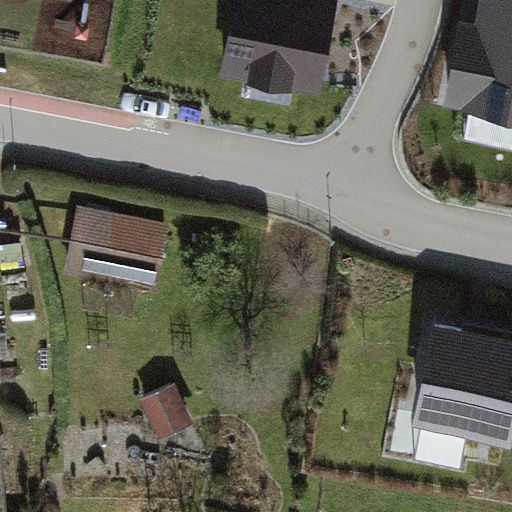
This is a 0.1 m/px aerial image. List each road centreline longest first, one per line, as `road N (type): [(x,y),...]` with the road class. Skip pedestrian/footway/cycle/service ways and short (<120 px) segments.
road 1 (residential): [(0,115),(359,184)]
road 2 (residential): [(359,184),(419,0)]
road 3 (residential): [(359,184),(430,224),(511,241)]
